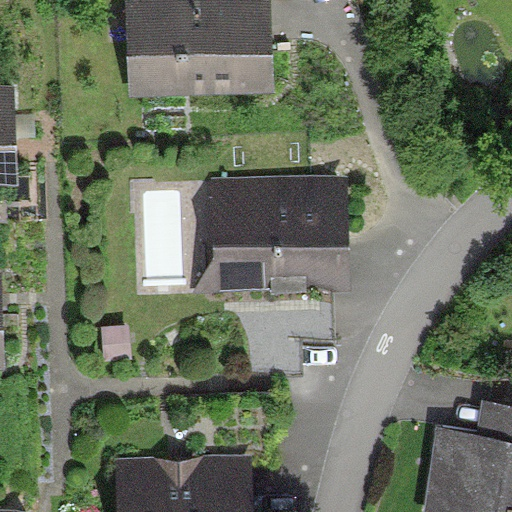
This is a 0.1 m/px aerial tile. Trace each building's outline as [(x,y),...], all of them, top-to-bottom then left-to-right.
[(272,0),(127,0),(131,89),(274,86),(273,31),(272,0)] [(0,170),(20,169),(14,72),(0,72),(0,170)] [(348,168),(212,174),(218,288),(353,281),(351,237),(348,168)] [(134,354),(132,320),(105,322),(108,356),(134,354)] [(511,397),(483,393),(479,426),(511,430),(511,397)] [(511,511),(511,430),(479,426),(437,421),(425,511),(427,511),(511,511)] [(253,448),(115,453),(117,511),(255,511),(255,502),(253,448)] [(33,511),(33,499),(0,499),(0,511),(33,511)]
